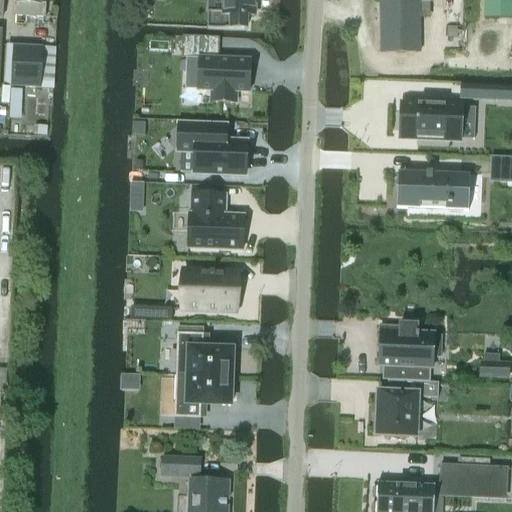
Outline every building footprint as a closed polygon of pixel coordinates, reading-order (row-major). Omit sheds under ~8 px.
[(15,0),(16,3),(15,3),(14,17),(44,19),(44,4),(39,4),(38,0),(15,0)] [(207,13),(207,31),(244,32),(245,19),(253,19),(253,0),(221,0),(221,13),(207,13)] [(414,4),(414,2),(431,2),(430,0),(378,0),(379,3),(378,54),(418,54),(419,4),(414,4)] [(511,0),(483,0),(483,20),(511,20),(511,0)] [(12,46),(10,86),(40,88),(42,48),(12,46)] [(196,60),(195,93),(210,93),(209,105),(237,106),(238,94),(250,95),(251,62),(196,60)] [(511,85),(500,85),(499,97),(511,97),(511,85)] [(401,102),(399,142),(461,144),(462,104),(401,102)] [(177,123),(176,154),(192,155),(192,176),(247,178),(248,141),(228,141),(229,125),(177,123)] [(38,127),(37,137),(47,138),(48,128),(38,127)] [(511,160),(491,159),(490,180),(511,180),(511,160)] [(464,205),(465,176),(398,173),(397,211),(448,213),(449,205),(464,205)] [(186,249),(186,250),(220,251),(243,252),(244,216),(225,216),(226,195),(224,195),(191,193),(190,214),(188,214),(186,249)] [(181,269),(179,317),(238,319),(239,271),(181,269)] [(379,331),(378,367),(383,368),(383,380),(383,381),(430,383),(430,382),(430,369),(433,369),(433,359),(441,359),(441,337),(434,337),(434,333),(379,331)] [(232,379),(233,350),(203,349),(203,336),(177,335),(176,377),(202,378),(232,379)] [(509,379),(509,364),(480,363),(479,378),(509,379)] [(231,406),(232,379),(202,378),(176,377),(174,419),(200,420),(200,405),(231,406)] [(436,400),(437,384),(397,383),(397,395),(377,394),(375,438),(415,440),(417,399),(436,400)] [(199,462),(161,460),(160,478),(184,479),(185,476),(191,476),(189,511),(224,511),(226,484),(198,483),(199,462)] [(378,484),(376,511),(433,511),(434,498),(490,500),(491,468),(439,466),(438,486),(378,484)]
